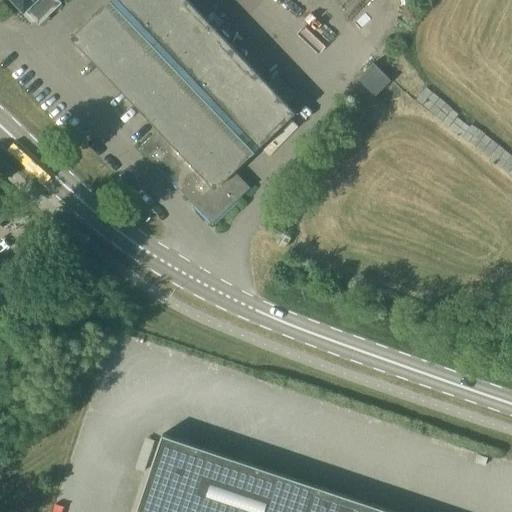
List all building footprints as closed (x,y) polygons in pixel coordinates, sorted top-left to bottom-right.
[(15,0),(38,24),(61,3),(58,0),(15,0)] [(287,104),(296,95),(277,75),(268,84),(187,0),(110,0),(72,36),(160,129),(140,148),(212,224),(250,187),(234,170),(294,112),(287,104)] [(375,96),(391,80),(374,63),(358,78),(375,96)] [(0,221),(15,209),(0,192),(0,221)] [(284,249),(291,238),(282,232),(275,243),(284,249)] [(395,511),(315,485),(163,434),(136,511),(395,511)]
